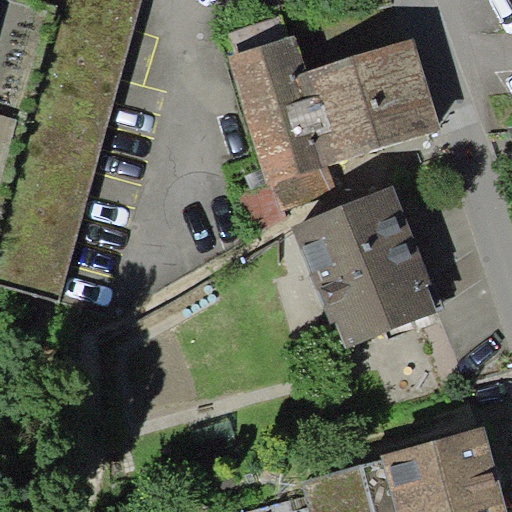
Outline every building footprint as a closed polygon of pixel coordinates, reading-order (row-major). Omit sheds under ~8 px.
[(0,0),(0,285),(36,295),(58,301),(66,271),(132,32),(140,0),(0,0)] [(229,33),(236,54),(289,37),(282,15),(229,33)] [(236,54),(226,57),(268,185),(272,184),(282,211),(285,210),(338,193),(329,166),(442,129),(411,36),(307,70),(296,35),(289,37),(236,54)] [(268,185),(241,195),(254,231),(288,218),(285,210),(282,211),(272,184),(268,185)] [(393,186),(292,225),(330,323),(335,321),(345,347),(441,311),(393,186)] [(507,511),(484,426),(380,455),(382,460),(304,481),(312,511),(507,511)]
